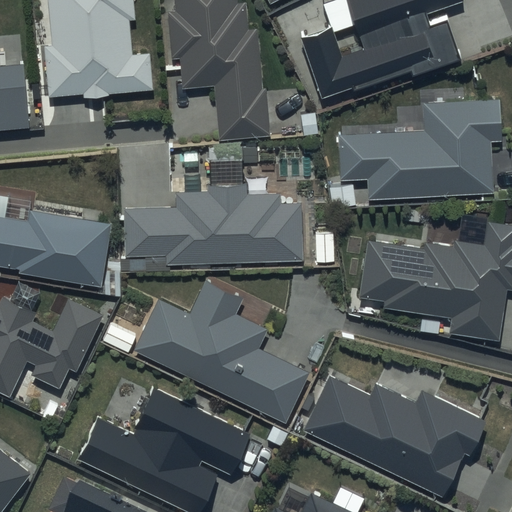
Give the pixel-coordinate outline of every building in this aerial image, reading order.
[(131,0),(52,0),(56,45),(47,46),(51,94),(149,85),(147,53),(131,55),(128,16),(133,15),(131,0)] [(218,82),(223,137),(270,133),(266,86),(260,86),(255,31),(245,32),(243,4),(235,5),(234,0),(178,0),(179,11),(172,11),(175,55),(182,55),(185,85),(218,82)] [(460,0),(323,0),(321,1),(330,24),(299,35),(322,98),(411,66),(413,71),(462,53),(448,13),(430,19),(427,12),(460,0)] [(0,128),(30,127),(26,62),(0,63),(0,128)] [(501,99),(422,103),(424,130),(338,135),(341,181),(368,179),(369,200),(494,193),(491,143),(503,142),(501,99)] [(280,202),(280,194),(246,195),(246,183),(210,183),(210,193),(179,193),(180,209),(128,210),(129,251),(170,250),(171,260),(303,257),(302,202),(280,202)] [(0,255),(23,259),(21,270),(102,283),(112,222),(34,209),(32,222),(0,217),(0,255)] [(511,215),(488,213),(485,236),(455,231),(455,237),(425,233),(424,240),(368,232),(361,289),(384,291),(384,300),(451,307),(450,325),(497,328),(501,280),(511,281),(511,268),(511,267),(511,215)] [(239,280),(212,266),(208,273),(205,271),(190,304),(159,289),(134,341),(285,414),(310,363),(258,338),(267,319),(236,304),(243,290),(236,286),(239,280)] [(33,312),(6,299),(2,307),(0,306),(0,388),(11,394),(29,358),(39,363),(35,371),(59,383),(69,363),(75,366),(100,314),(70,300),(54,333),(29,321),(33,312)] [(370,396),(329,376),(303,431),(443,499),(465,454),(470,457),(488,422),(422,390),(416,403),(376,384),(370,396)] [(250,435),(155,390),(133,436),(99,419),(80,458),(191,511),(200,511),(218,476),(200,467),(202,461),(230,475),(250,435)] [(0,511),(31,473),(0,449),(0,511)] [(133,511),(77,485),(64,511),(133,511)] [(350,511),(311,493),(302,511),(283,511),(276,509),(274,511),(350,511)]
